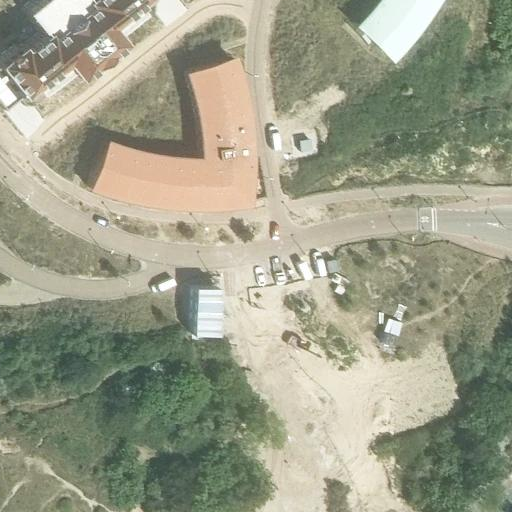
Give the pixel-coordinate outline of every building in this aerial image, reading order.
[(0,105),(30,82),(29,81),(58,58),(71,75),(115,39),(101,22),(127,0),(27,0),(17,8),(36,31),(16,47),(13,44),(0,53),(0,105)] [(384,6),(377,15),(371,11),(359,25),(357,26),(352,21),(351,23),(385,56),(391,50),(397,43),(402,37),(408,30),(413,23),(419,15),(424,7),(428,0),(379,0),(379,2),(384,6)] [(227,57),(226,56),(181,71),(184,80),(187,89),(189,98),(191,107),(193,116),(194,125),(195,134),(196,143),(196,152),(196,157),(188,157),(179,157),(171,157),(162,156),(153,155),(145,153),(137,151),(128,149),(119,147),(111,144),(101,140),(84,185),(93,189),(102,191),(112,194),(121,196),(130,199),(140,200),(149,202),(158,203),(168,204),(177,205),(186,205),(195,205),(205,205),(214,204),(223,204),(232,203),(241,201),(242,191),(243,181),(244,172),(244,166),(244,159),(236,160),(236,143),(234,120),(231,101),(230,96),(223,97),(221,86),(227,84),(220,60),(227,57)] [(429,322),(343,330),(342,378),(447,403),(497,370),(499,334),(429,322)] [(267,408),(250,434),(290,461),(307,434),(267,408)]
